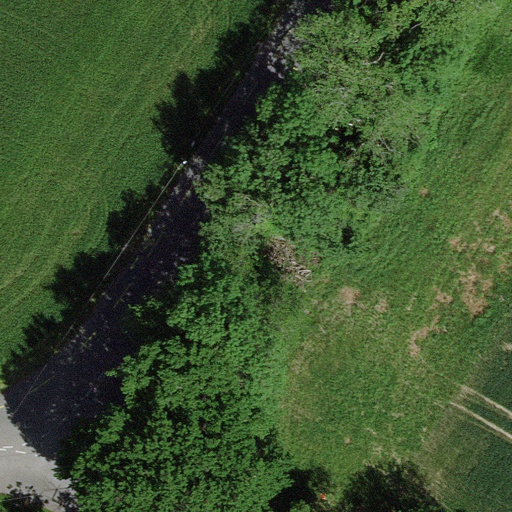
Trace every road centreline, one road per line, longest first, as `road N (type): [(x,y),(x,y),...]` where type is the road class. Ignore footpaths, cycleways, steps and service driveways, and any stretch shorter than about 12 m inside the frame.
road 1 (unclassified): [(16,421),(97,361),(160,280),(341,0)]
road 2 (unclassified): [(127,511),(16,421)]
